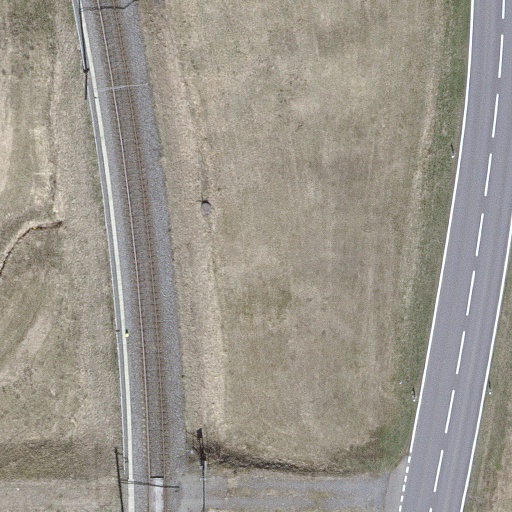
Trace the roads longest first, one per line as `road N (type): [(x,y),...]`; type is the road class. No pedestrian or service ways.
road 1 (primary): [(431,511),(478,256),(504,0)]
road 2 (track): [(435,490),(228,494)]
